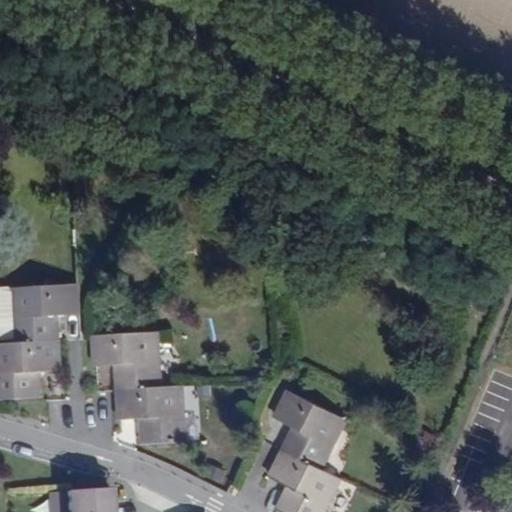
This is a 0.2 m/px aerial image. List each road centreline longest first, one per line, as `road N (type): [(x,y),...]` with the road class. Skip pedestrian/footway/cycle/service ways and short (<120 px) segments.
road 1 (secondary): [(121,0),(424,144)]
road 2 (residential): [(137,475),(0,430)]
